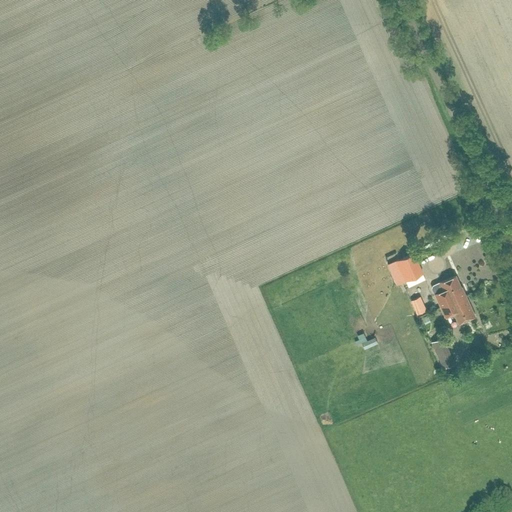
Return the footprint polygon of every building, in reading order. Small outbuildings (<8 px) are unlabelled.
[(396,259),(405,280),(423,272),(414,251),(396,259)] [(463,292),(454,274),(439,281),(443,289),(434,292),(440,306),(465,294),(464,292),(463,292)] [(465,294),(440,306),(445,316),(454,313),(458,322),(475,315),(465,294)] [(415,312),(424,308),(421,301),(412,305),(415,312)] [(425,323),(430,321),(427,315),(422,317),(425,323)] [(442,367),(454,362),(442,336),(430,341),(442,367)]
